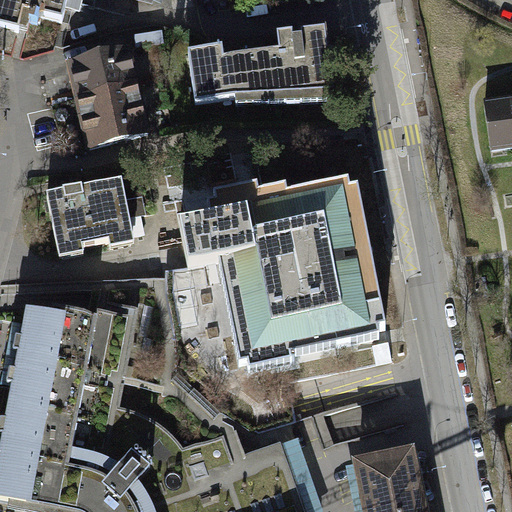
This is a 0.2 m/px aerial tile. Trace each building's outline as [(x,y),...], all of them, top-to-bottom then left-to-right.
[(0,0),(0,27),(11,30),(18,32),(23,13),(30,14),(28,23),(36,25),(38,16),(62,22),(67,0),(171,0),(174,1),(173,0),(0,0)] [(250,100),(335,94),(329,60),(324,29),(299,33),(300,41),(293,42),(291,33),(276,36),(279,52),(230,60),(224,61),(222,50),(188,55),(196,105),(249,97),(250,100)] [(68,64),(77,98),(134,85),(126,50),(68,64)] [(146,136),(134,85),(77,98),(89,150),(146,136)] [(511,99),(481,104),(488,151),(511,147),(511,99)] [(132,239),(128,220),(124,201),(121,184),(47,199),(58,254),(132,239)] [(210,222),(178,228),(187,269),(217,263),(238,367),(247,365),(249,374),(292,365),(290,357),(379,340),(377,332),(385,330),(357,192),(349,194),(348,186),(287,198),(286,191),(258,196),(256,189),(247,191),(213,198),(215,207),(207,208),(210,222)] [(142,198),(124,201),(128,220),(146,217),(142,198)] [(235,432),(183,450),(176,441),(171,437),(166,431),(158,425),(156,424),(144,418),(138,415),(132,413),(120,410),(139,311),(107,301),(105,312),(96,310),(95,319),(52,311),(51,318),(26,313),(23,331),(13,329),(6,365),(16,367),(15,372),(15,375),(10,374),(7,389),(12,390),(5,425),(0,424),(0,426),(0,438),(3,439),(0,453),(0,502),(44,511),(43,511),(197,511),(186,480),(245,459),(244,458),(235,432)] [(387,344),(371,347),(375,366),(391,363),(387,344)] [(322,511),(298,440),(281,446),(304,511),(322,511)] [(244,458),(245,459),(186,480),(197,511),(304,511),(281,446),(281,445),(244,458)] [(421,511),(411,455),(358,465),(367,511),(421,511)]
